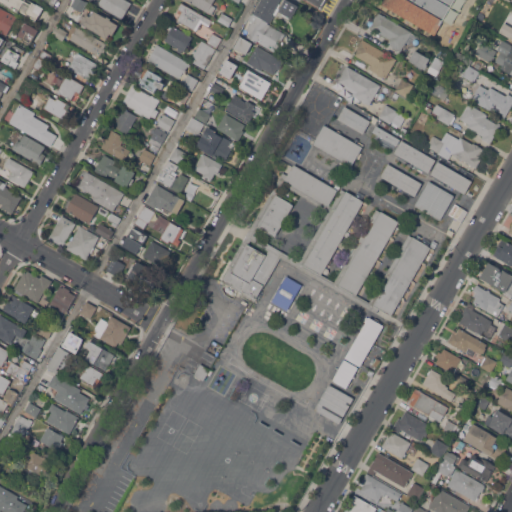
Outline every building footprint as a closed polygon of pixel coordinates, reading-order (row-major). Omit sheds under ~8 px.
[(0,2),(0,0),(30,0),(42,7),(43,5),(53,11),(48,20),(42,17),(41,20),(46,23),(43,28),(30,21),(30,20),(0,2)] [(76,23),(67,18),(76,0),(84,0),(88,2),(76,23)] [(127,0),(131,2),(122,18),(99,5),(100,4),(99,4),(100,0),(127,0)] [(214,0),(212,4),(216,7),(212,14),(208,11),(208,12),(187,0),(214,0)] [(280,0),(272,14),(275,16),(271,23),(253,12),(260,0),(280,0)] [(284,0),(289,0),(299,5),(292,18),(279,11),(284,0)] [(446,15),(435,35),(381,4),(383,0),(467,0),(456,20),(446,15)] [(198,27),(200,28),(199,30),(197,29),(197,30),(178,20),(181,14),(178,12),(180,10),(179,9),(182,3),(212,20),(209,26),(201,22),(198,27)] [(0,7),(18,17),(7,35),(0,30),(0,7)] [(107,17),(108,16),(111,18),(111,20),(119,24),(113,34),(110,33),(107,38),(82,22),(87,14),(91,16),(94,10),(107,17)] [(233,18),(229,26),(218,20),(222,12),(233,18)] [(412,32),(405,43),(406,44),(405,46),(404,45),(401,51),(398,49),(397,50),(393,48),(393,47),(384,41),(386,37),(370,27),(378,12),(412,32)] [(275,51),(258,41),(257,42),(247,36),(250,31),(247,30),(252,21),(249,20),(253,13),(269,22),(268,23),(286,33),(275,51)] [(26,22),(39,29),(32,43),(19,35),(26,22)] [(511,26),(503,22),(498,33),(511,40),(511,26)] [(63,40),(52,33),(57,25),(68,31),(63,40)] [(189,42),(191,42),(189,46),(187,45),(184,51),(182,50),(181,52),(177,50),(179,48),(165,40),(166,38),(162,36),(168,25),(172,27),(173,25),(192,37),(189,42)] [(106,43),(104,47),(106,48),(103,53),(101,52),(100,56),(70,39),(78,26),(106,43)] [(207,43),(213,33),(222,38),(216,48),(207,43)] [(241,36),(253,42),(247,54),(235,48),(241,36)] [(397,59),(386,78),(382,76),(382,77),(378,74),(378,73),(369,68),(372,64),(355,54),(358,50),(356,49),(362,39),(397,59)] [(207,65),(206,65),(205,68),(191,61),(193,57),(192,57),(195,53),(192,52),(194,49),(196,51),(202,40),(207,43),(216,48),(207,65)] [(511,45),(511,74),(500,68),(502,65),(495,61),(501,52),(497,50),(502,40),(511,45)] [(475,53),(481,42),(497,51),(490,62),(475,53)] [(189,64),(190,64),(189,66),(188,66),(186,69),(187,70),(185,72),(184,72),(179,78),(148,59),(157,43),(190,63),(189,64)] [(285,61),(280,70),(277,68),(274,74),(263,68),(261,70),(257,68),(256,68),(253,67),(254,66),(251,65),(249,59),(257,45),(285,61)] [(10,48),(21,55),(16,63),(12,60),(8,65),(2,61),(10,48)] [(42,49),(53,56),(49,64),(38,57),(42,49)] [(415,49),(430,58),(426,64),(428,65),(425,69),(419,65),(418,67),(415,65),(415,63),(409,60),(415,49)] [(473,59),(470,65),(453,55),(457,50),(473,59)] [(98,63),(94,69),(95,70),(93,74),(93,73),(89,79),(69,67),(78,52),(98,63)] [(49,64),(43,73),(32,66),(38,57),(49,64)] [(230,80),(218,72),(228,57),(240,64),(230,80)] [(433,59),(428,71),(435,75),(441,62),(433,59)] [(381,85),(370,104),(367,102),(366,104),(361,101),(362,100),(353,95),(355,90),(349,87),(348,88),(345,87),(346,85),(339,81),(344,73),(343,72),(347,65),(381,85)] [(468,65),(480,72),(479,72),(485,75),(482,83),(475,79),(474,82),(462,75),(468,65)] [(163,77),(161,81),(166,83),(163,88),(158,86),(155,92),(141,84),(149,69),(163,77)] [(272,82),(262,99),(258,97),(257,99),(252,96),(253,94),(240,86),(245,77),(244,76),(248,69),(272,82)] [(199,79),(193,90),(181,84),(187,73),(199,79)] [(66,74),(84,84),(78,96),(74,94),(71,100),(61,94),(60,95),(56,93),(66,74)] [(414,84),(407,97),(395,90),(402,77),(414,84)] [(35,86),(25,103),(16,97),(25,81),(35,86)] [(224,88),(220,95),(211,89),(215,82),(224,88)] [(437,83),(450,90),(445,99),(432,92),(437,83)] [(489,89),(490,86),(506,95),(508,93),(511,95),(511,104),(507,113),(493,104),(490,110),(472,99),(473,98),(461,92),(466,83),(478,87),(480,84),(489,89)] [(131,86),(136,89),(137,87),(151,95),(152,94),(160,99),(155,108),(159,111),(155,117),(152,115),(150,118),(143,114),(142,115),(134,110),(134,109),(126,105),(127,104),(123,101),(131,86)] [(185,103),(175,97),(181,87),(191,92),(185,103)] [(226,109),(235,94),(242,98),(242,99),(246,102),(247,100),(255,105),(252,110),(255,112),(249,122),(226,109)] [(50,96),(56,100),(57,97),(70,105),(63,117),(44,107),(50,96)] [(35,112),(34,115),(49,125),(47,129),(57,135),(51,146),(9,121),(20,103),(35,112)] [(449,125),(438,118),(439,115),(437,114),(436,116),(432,114),(433,111),(432,111),(437,103),(455,114),(449,125)] [(469,103),(488,114),(486,117),(497,123),(498,122),(501,124),(490,143),(482,138),(484,136),(467,126),(469,124),(460,118),(469,103)] [(397,110),(398,110),(407,115),(400,126),(392,121),(390,124),(379,117),(386,104),(397,110)] [(371,120),(364,133),(338,118),(345,105),(371,120)] [(211,114),(206,123),(194,117),(199,107),(211,114)] [(137,116),(127,133),(114,125),(117,120),(114,119),(116,116),(119,117),(124,108),(137,116)] [(175,120),(169,131),(157,124),(159,121),(157,119),(160,115),(162,116),(164,113),(175,120)] [(237,139),(237,140),(235,139),(235,138),(234,137),(233,139),(231,138),(232,136),(230,135),(230,136),(227,135),(228,134),(226,133),(225,134),(223,132),(224,131),(217,127),(226,113),(246,124),(242,130),(244,131),(239,140),(237,139)] [(192,117),(204,124),(198,135),(186,128),(192,117)] [(360,152),(362,153),(359,159),(362,161),(361,163),(355,159),(352,166),(313,143),(325,124),(363,146),(360,152)] [(236,143),(225,160),(219,156),(218,158),(206,151),(209,147),(205,144),(210,137),(203,132),(207,125),(236,143)] [(401,139),(397,145),(373,131),(376,125),(401,139)] [(168,133),(162,144),(150,137),(156,126),(168,133)] [(126,137),(121,144),(130,150),(124,160),(101,147),(104,143),(102,142),(105,136),(107,137),(111,129),(126,137)] [(476,167),(452,153),(449,159),(438,153),(438,152),(427,146),(433,135),(442,140),(447,131),(459,139),(461,136),(473,143),(473,142),(482,147),(481,147),(486,150),(476,167)] [(13,148),(17,140),(20,141),(24,134),(46,146),(42,152),(46,154),(41,164),(13,148)] [(436,159),(429,172),(394,152),(402,139),(436,159)] [(187,152),(180,164),(170,158),(176,146),(187,152)] [(150,165),(143,161),(139,169),(134,166),(144,148),(156,154),(150,165)] [(222,163),(217,174),(215,172),(210,181),(202,176),(204,173),(194,168),(203,153),(222,163)] [(104,154),(115,160),(113,164),(121,168),(123,165),(135,172),(132,177),(134,179),(131,185),(129,183),(128,185),(126,184),(125,186),(115,180),(117,177),(108,173),(106,177),(95,170),(104,154)] [(34,171),(25,187),(9,177),(10,175),(9,175),(10,173),(11,173),(12,171),(10,170),(11,169),(4,165),(9,157),(34,171)] [(178,166),(176,171),(166,165),(168,160),(178,166)] [(472,180),(465,193),(431,173),(438,160),(472,180)] [(422,183),(415,196),(381,175),(388,163),(422,183)] [(294,164),(338,189),(329,205),(285,179),(288,175),(294,164)] [(171,170),(170,173),(176,176),(177,174),(179,175),(181,173),(189,177),(181,192),(171,186),(171,187),(158,180),(163,171),(162,171),(164,166),(171,170)] [(125,193),(118,204),(117,203),(113,210),(94,199),(94,198),(92,198),(94,195),(86,190),(85,191),(83,190),(83,189),(78,186),(87,171),(125,193)] [(281,256),(251,238),(233,268),(230,266),(229,266),(283,172),(288,175),(285,179),(329,205),(331,206),(342,188),(346,191),(304,264),(322,274),(335,282),(376,209),(381,211),(339,284),(357,295),(370,302),(409,234),(413,237),(374,305),(379,308),(377,313),(281,256)] [(0,179),(4,182),(3,185),(5,186),(5,185),(8,187),(8,188),(22,196),(13,213),(2,207),(4,204),(0,201),(0,179)] [(454,195),(440,219),(415,205),(429,180),(454,195)] [(157,183),(185,200),(178,213),(173,210),(172,212),(164,206),(162,208),(157,205),(156,208),(146,202),(157,183)] [(346,190),(364,201),(322,274),(304,264),(346,191),(346,190)] [(99,206),(89,223),(66,210),(76,192),(99,206)] [(463,199),(472,204),(466,215),(457,210),(463,199)] [(146,229),(134,223),(144,205),(155,211),(146,229)] [(381,211),(399,221),(357,295),(339,284),(381,211)] [(121,218),(118,224),(109,219),(112,213),(121,218)] [(184,229),(179,238),(181,240),(178,245),(173,242),(172,244),(160,238),(162,235),(157,232),(155,235),(149,232),(160,214),(184,229)] [(63,246),(49,238),(62,215),(76,223),(63,246)] [(114,231),(109,239),(95,230),(100,222),(114,231)] [(94,247),(92,252),(91,251),(86,259),(67,247),(80,225),(100,237),(94,247)] [(148,235),(138,253),(123,245),(133,226),(148,235)] [(374,305),(413,237),(414,236),(431,247),(392,315),(379,308),(374,305)] [(281,256),(264,285),(263,285),(256,297),(257,298),(255,303),(240,294),(241,292),(222,280),(230,266),(233,268),(251,238),(281,256)] [(511,265),(493,254),(503,238),(511,243),(511,265)] [(171,251),(162,267),(143,256),(152,240),(171,251)] [(113,257),(126,264),(119,277),(106,270),(113,257)] [(161,275),(151,292),(128,278),(129,276),(127,275),(135,261),(138,262),(139,261),(161,275)] [(500,268),(500,269),(511,276),(511,278),(509,284),(511,285),(511,295),(511,297),(504,293),(505,291),(481,278),(490,262),(500,268)] [(24,271),(27,272),(28,270),(41,277),(42,274),(53,280),(47,292),(45,291),(39,303),(35,301),(36,300),(15,288),(24,271)] [(272,301),(287,275),(302,284),(288,310),(272,301)] [(487,290),(488,289),(490,290),(489,291),(500,298),(499,301),(505,304),(498,316),(473,302),(476,297),(473,295),(476,291),(473,290),(477,284),(487,290)] [(60,286),(63,287),(64,285),(70,289),(69,291),(76,295),(65,313),(50,304),(60,286)] [(12,293),(36,307),(26,322),(4,309),(12,293)] [(97,307),(91,318),(80,312),(87,300),(97,307)] [(494,317),(492,321),(498,326),(490,340),(460,322),(464,314),(462,313),(466,305),(467,305),(468,302),(494,317)] [(0,314),(27,330),(22,337),(16,333),(11,342),(0,335),(0,314)] [(132,326),(122,343),(119,341),(116,347),(92,333),(102,317),(108,321),(111,315),(132,326)] [(361,366),(345,357),(369,316),(385,325),(361,366)] [(39,332),(45,321),(55,327),(49,338),(39,332)] [(511,340),(510,342),(509,342),(504,350),(494,344),(499,336),(498,335),(505,324),(511,327),(511,340)] [(487,344),(485,347),(487,348),(484,353),(482,352),(481,354),(468,347),(465,351),(448,341),(453,332),(454,332),(455,330),(457,331),(459,327),(487,344)] [(84,339),(70,331),(61,346),(75,354),(84,339)] [(27,342),(29,343),(35,332),(46,339),(41,348),(43,349),(37,359),(23,350),(27,342)] [(106,370),(86,359),(92,348),(88,346),(91,341),(115,354),(106,370)] [(0,345),(10,351),(2,366),(0,364),(0,345)] [(72,354),(60,375),(46,367),(59,346),(60,347),(72,354)] [(436,363),(438,359),(435,357),(439,352),(441,353),(444,348),(461,359),(453,373),(436,363)] [(500,362),(506,352),(511,355),(511,366),(511,368),(500,362)] [(498,362),(492,372),(481,365),(487,355),(498,362)] [(376,357),(381,360),(377,367),(372,364),(376,357)] [(347,388),(333,380),(345,359),(359,367),(347,388)] [(16,377),(5,371),(10,361),(21,367),(25,360),(33,365),(33,366),(35,367),(33,369),(31,368),(28,375),(29,375),(26,380),(25,380),(24,382),(26,383),(25,383),(16,378),(16,377)] [(88,363),(104,373),(99,382),(96,381),(93,386),(80,378),(88,363)] [(201,363),(210,369),(204,380),(194,375),(201,363)] [(433,367),(435,364),(460,378),(458,382),(450,377),(446,385),(448,387),(447,389),(453,392),(449,398),(424,384),(433,367)] [(81,389),(80,392),(90,398),(81,413),(54,398),(59,390),(48,384),(54,373),(81,389)] [(0,375),(1,374),(11,380),(3,395),(0,393),(0,375)] [(503,379),(498,389),(489,384),(494,374),(503,379)] [(16,378),(25,383),(14,405),(9,402),(4,399),(16,378)] [(354,398),(340,423),(315,409),(329,383),(354,398)] [(511,409),(497,401),(500,396),(501,396),(507,386),(511,388),(511,409)] [(441,421),(410,403),(412,400),(410,398),(416,388),(449,407),(441,421)] [(476,404),(474,403),(479,394),(481,395),(490,400),(485,409),(476,404)] [(9,402),(3,412),(0,410),(0,397),(4,400),(4,399),(9,402)] [(41,408),(37,417),(25,410),(30,402),(41,408)] [(70,433),(65,430),(64,432),(61,430),(62,429),(47,420),(55,405),(68,412),(69,410),(76,415),(73,420),(76,422),(70,433)] [(511,438),(489,425),(490,424),(486,422),(490,415),(493,417),(497,408),(511,416),(511,438)] [(428,423),(424,429),(428,431),(425,435),(421,441),(401,429),(399,432),(392,428),(399,417),(401,418),(406,410),(428,423)] [(21,415),(28,419),(29,418),(33,420),(23,439),(11,432),(21,415)] [(448,420),(458,425),(458,426),(459,427),(455,436),(443,429),(448,420)] [(473,423),(498,437),(496,440),(508,447),(500,460),(464,440),(473,423)] [(48,427),(64,436),(61,441),(63,442),(60,447),(58,446),(56,449),(41,440),(48,427)] [(23,439),(22,439),(25,441),(20,451),(5,443),(11,432),(23,439)] [(402,457),(382,446),(388,435),(390,436),(393,432),(411,442),(402,457)] [(445,440),(451,443),(443,458),(430,451),(436,438),(444,442),(445,440)] [(43,457),(44,456),(46,457),(46,458),(55,464),(47,478),(24,465),(33,450),(43,457)] [(449,451),(451,452),(452,452),(460,457),(458,460),(459,460),(457,463),(455,462),(454,463),(445,457),(444,456),(448,450),(449,451)] [(413,472),(405,487),(376,470),(374,475),(368,471),(374,459),(375,459),(379,452),(413,472)] [(463,457),(469,460),(473,454),(481,458),(482,457),(496,465),(487,481),(458,465),(463,457)] [(423,475),(411,468),(418,457),(429,464),(423,475)] [(456,466),(451,475),(449,474),(448,476),(442,472),(436,483),(432,481),(444,460),(456,466)] [(478,497),(479,497),(477,500),(476,500),(475,500),(448,485),(457,468),(485,484),(485,487),(483,491),(481,491),(478,497)] [(378,501),(361,490),(364,484),(361,482),(367,472),(402,493),(397,501),(385,494),(384,496),(382,495),(378,501)] [(425,488),(418,500),(406,494),(414,481),(425,488)] [(0,485),(19,496),(17,499),(28,505),(23,511),(6,511),(0,508),(0,485)] [(470,505),(466,511),(437,511),(429,507),(440,488),(470,505)] [(374,511),(345,511),(344,511),(355,494),(377,507),(374,511)] [(396,511),(402,503),(412,508),(410,511),(396,511)]
